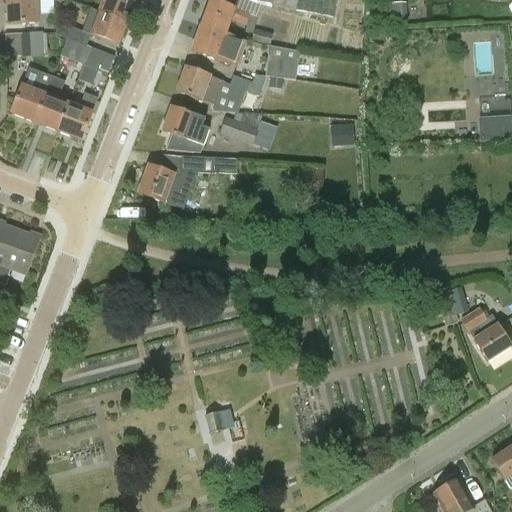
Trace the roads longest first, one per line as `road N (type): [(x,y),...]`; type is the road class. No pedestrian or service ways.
road 1 (residential): [(5,417),(92,205)]
road 2 (residential): [(92,205),(171,0)]
road 3 (residential): [(371,498),(511,404)]
